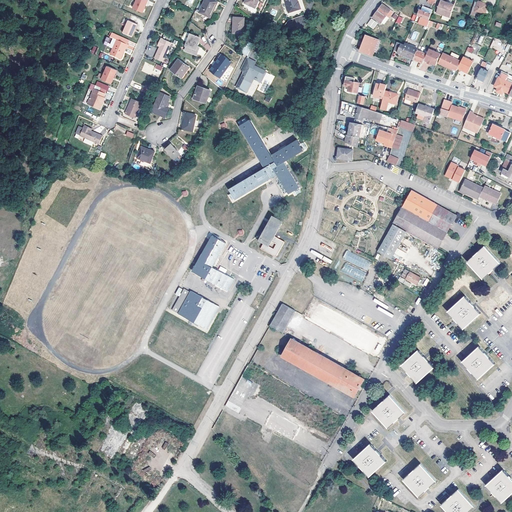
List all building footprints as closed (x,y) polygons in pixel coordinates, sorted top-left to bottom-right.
[(149,0),(148,0),(137,0),(136,2),(134,8),(143,12),(149,0)] [(216,6),(218,2),(214,0),(205,0),(200,11),(198,10),(197,12),(210,18),(216,6)] [(287,6),(289,12),(301,9),(299,2),(298,2),(297,0),(285,0),(287,5),(287,6)] [(436,13),(450,17),(454,5),(440,0),(436,13)] [(481,13),(480,16),(485,17),(488,5),(476,1),(471,15),(475,16),(476,11),(481,13)] [(373,18),(381,24),(386,16),(389,18),(393,12),(383,4),(373,18)] [(420,9),(418,15),(422,16),(419,23),(427,27),(430,21),(429,20),(434,9),(425,6),(422,7),(421,10),(420,9)] [(235,17),(232,35),(242,36),(245,19),(235,17)] [(370,18),(367,25),(374,29),(378,22),(370,18)] [(133,36),(138,24),(129,20),(124,32),(132,35),(133,36)] [(441,24),(430,21),(427,27),(429,27),(429,26),(439,30),(441,24)] [(131,40),(112,31),(110,36),(114,38),(129,45),(131,40)] [(190,34),(186,46),(187,46),(185,50),(196,55),(198,51),(196,50),(200,38),(190,34)] [(373,55),(375,51),(379,40),(367,35),(361,49),(361,51),(373,55)] [(129,45),(114,38),(110,46),(114,48),(111,54),(121,59),(126,48),(127,48),(129,45)] [(161,46),(155,59),(163,62),(172,43),(162,38),(158,45),(161,46)] [(418,49),(405,44),(405,45),(397,42),(394,50),(398,52),(397,53),(413,59),(418,49)] [(468,46),(465,55),(470,57),(473,48),(468,46)] [(424,61),(428,63),(429,62),(432,63),(436,65),(441,54),(436,52),(430,49),(424,61)] [(418,50),(414,59),(423,63),(427,54),(418,50)] [(457,70),(458,68),(463,57),(452,52),(450,56),(443,53),(438,63),(447,67),(448,66),(453,68),(457,70)] [(221,55),(210,70),(219,78),(229,64),(230,62),(221,55)] [(463,57),(458,68),(468,73),(474,61),(464,57),(463,57)] [(244,72),(237,86),(246,91),(253,77),(261,81),(265,72),(254,66),(256,63),(247,58),(241,71),(244,72)] [(178,59),(171,70),(182,78),(189,67),(178,59)] [(117,70),(108,66),(102,79),(111,83),(117,70)] [(487,76),(489,72),(482,68),(478,78),(486,82),(489,77),(487,76)] [(256,90),(267,94),(274,75),(266,72),(262,83),(253,80),(247,95),(254,97),(256,90)] [(504,91),(510,94),(511,90),(511,75),(504,72),(501,78),(500,77),(495,86),(499,88),(497,91),(503,94),(504,91)] [(355,82),(346,80),(344,86),(349,87),(348,90),(358,92),(360,83),(355,82)] [(91,82),(90,86),(92,87),(91,89),(93,90),(88,103),(100,108),(105,97),(103,97),(105,93),(99,91),(101,87),(91,82)] [(384,98),(386,91),(387,85),(381,84),(380,85),(376,84),(373,96),(384,98)] [(197,86),(193,99),(205,103),(209,90),(197,86)] [(150,94),(151,95),(153,91),(145,87),(143,91),(150,94)] [(407,99),(419,104),(422,93),(410,89),(407,99)] [(399,95),(386,91),(384,98),(381,109),(386,110),(388,102),(396,104),(399,95)] [(161,92),(152,111),(165,117),(169,108),(166,107),(171,97),(161,92)] [(132,98),(125,114),(135,119),(142,103),(132,98)] [(463,121),(467,110),(459,108),(459,107),(452,104),(453,103),(444,100),(440,113),(438,113),(437,117),(446,120),(448,116),(463,121)] [(427,106),(419,104),(416,112),(419,113),(418,116),(425,119),(424,120),(430,123),(435,109),(430,108),(431,106),(427,105),(427,106)] [(366,108),(359,106),(355,118),(362,120),(363,117),(379,122),(381,115),(382,113),(380,113),(376,112),(371,110),(366,108)] [(478,133),(479,131),(485,119),(474,114),(475,113),(471,111),(464,126),(478,133)] [(186,114),(183,130),(193,132),(196,117),(186,114)] [(266,169),(230,190),(236,200),(278,175),(290,194),(300,188),(285,162),(304,151),(298,141),(272,156),(251,120),(241,126),(266,169)] [(399,126),(413,130),(415,124),(412,123),(411,123),(401,120),(399,126)] [(349,135),(360,137),(362,126),(363,127),(363,124),(352,122),(349,135)] [(82,130),(78,128),(75,133),(99,143),(102,135),(91,130),(92,128),(84,124),(83,127),(82,130)] [(493,124),(489,134),(507,142),(511,132),(493,124)] [(388,145),(392,147),(396,134),(380,129),(377,140),(384,142),(388,144),(388,145)] [(396,134),(392,147),(399,149),(403,136),(397,133),(396,134)] [(346,141),(358,146),(360,137),(349,135),(347,135),(346,141)] [(171,144),(165,150),(174,160),(180,155),(171,144)] [(340,147),(339,158),(353,160),(355,149),(340,147)] [(142,148),(137,160),(151,165),(155,153),(142,148)] [(475,150),(471,158),(476,161),(475,163),(480,165),(481,163),(487,166),(493,153),(488,151),(486,155),(475,150)] [(390,154),(388,161),(397,164),(399,157),(390,154)] [(511,160),(507,159),(503,168),(504,168),(501,175),(501,176),(507,179),(507,178),(508,176),(511,177),(511,160)] [(453,179),(460,182),(466,170),(459,167),(459,165),(452,162),(446,174),(454,177),(453,179)] [(480,197),(481,195),(484,188),(465,179),(460,190),(479,199),(480,197)] [(485,186),(484,188),(481,195),(486,198),(486,199),(497,204),(501,194),(485,186)] [(456,215),(412,190),(409,195),(409,196),(378,252),(391,260),(407,231),(438,248),(456,215)] [(264,244),(261,249),(276,258),(285,243),(275,237),(283,222),(272,216),(259,241),(264,244)] [(201,276),(179,316),(207,332),(218,311),(200,301),(211,282),(229,292),(235,281),(213,269),(226,244),(213,236),(193,271),(194,272),(192,275),(196,277),(197,274),(201,276)] [(485,246),(468,261),(483,279),(501,263),(485,246)] [(341,271),(361,280),(365,272),(345,263),(341,271)] [(418,284),(418,282),(421,278),(405,269),(402,276),(417,285),(418,284)] [(172,312),(179,316),(201,276),(197,274),(196,277),(192,275),(172,312)] [(448,312),(463,329),(481,313),(465,296),(448,312)] [(314,299),(305,316),(377,357),(387,340),(314,299)] [(284,332),(296,311),(284,303),(271,325),(284,332)] [(354,396),(364,379),(293,339),(283,356),(354,396)] [(479,346),(462,362),(477,379),(495,363),(479,346)] [(434,367),(418,350),(401,365),(416,382),(434,367)] [(389,429),(407,413),(391,395),(373,411),(389,429)] [(228,401),(225,406),(239,413),(241,407),(228,401)] [(371,444),(354,459),(369,476),(386,460),(379,452),(376,450),(371,444)] [(421,464),(404,479),(419,496),(437,481),(421,464)] [(511,479),(503,469),(486,485),(502,502),(511,492),(511,479)] [(468,511),(474,506),(460,490),(459,489),(442,505),(448,511),(468,511)]
